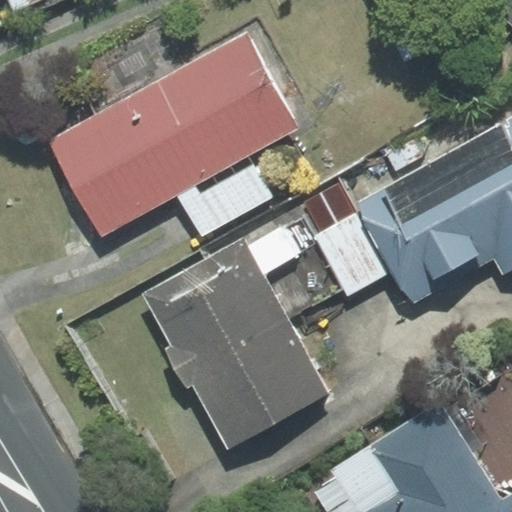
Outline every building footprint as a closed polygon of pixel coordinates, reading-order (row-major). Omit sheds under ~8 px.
[(429,0),(394,0),(383,7),(414,60),(452,38),(429,0)] [(511,0),(488,0),(511,21),(511,0)] [(263,151),(315,122),(258,22),(60,135),(117,234),(189,193),(211,231),(284,189),(263,151)] [(511,117),(367,196),(424,303),(509,258),(511,264),(511,117)] [(347,176),(307,198),(358,292),(397,270),(359,200),(347,176)] [(264,236),(258,225),(152,284),(240,444),(347,385),(284,272),(311,257),(291,221),(264,236)] [(511,511),(511,483),(490,451),(500,444),(473,403),(463,410),(454,396),(384,442),(411,483),(375,507),(378,511),(511,511)]
